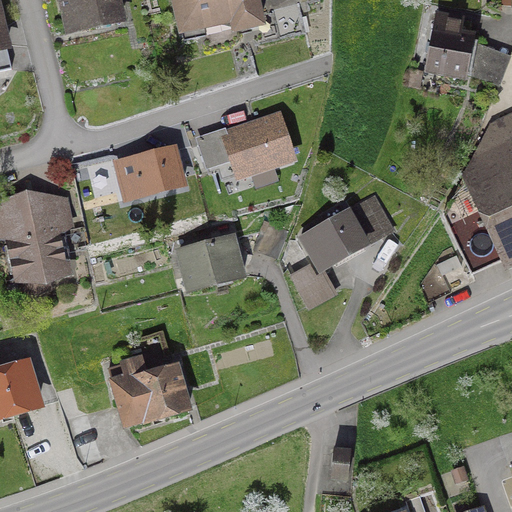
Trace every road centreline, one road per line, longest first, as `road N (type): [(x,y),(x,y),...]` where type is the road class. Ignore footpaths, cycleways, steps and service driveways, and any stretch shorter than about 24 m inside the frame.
road 1 (primary): [(511,315),(49,511)]
road 2 (residential): [(25,0),(61,146),(0,160)]
